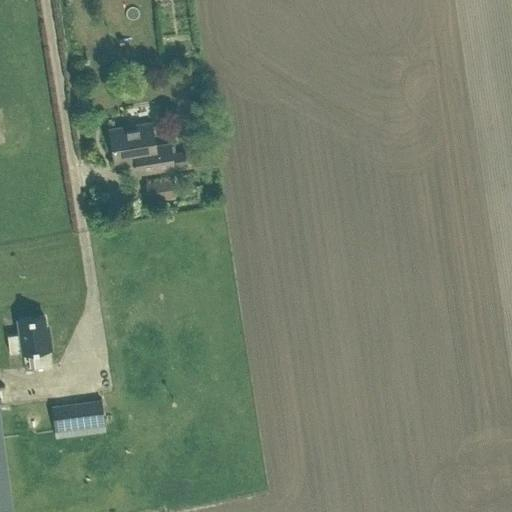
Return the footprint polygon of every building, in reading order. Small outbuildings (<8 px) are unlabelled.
[(150,144),(146,121),(105,127),(111,159),(131,156),(134,171),(169,165),(167,153),(165,142),(150,144)] [(182,151),(167,153),(169,165),(184,163),(182,151)] [(148,199),(175,195),(173,177),(146,181),(148,199)] [(35,367),(51,365),(49,348),(51,348),(49,330),(46,330),(43,314),(18,318),(20,332),(7,334),(10,351),(22,349),(22,351),(33,350),(35,367)] [(101,399),(51,406),(54,430),(104,424),(101,399)] [(0,511),(14,510),(0,413),(0,511)]
